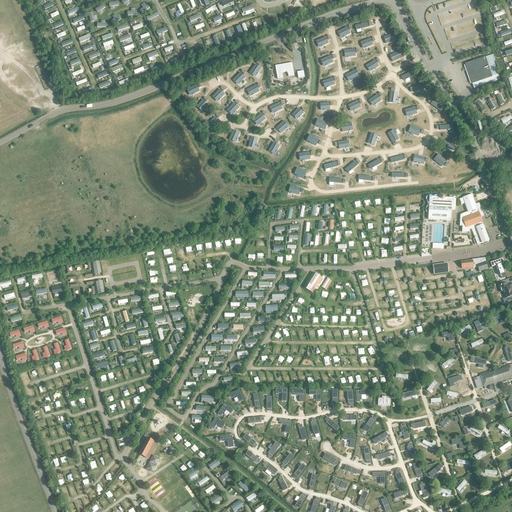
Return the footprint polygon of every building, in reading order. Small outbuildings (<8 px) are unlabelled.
[(76,8),(69,11),(70,14),(77,11),(77,10),(81,8),(79,6),(78,6),(77,6),(75,7),(76,8)] [(347,27),(340,29),(343,39),(346,38),(346,37),(349,36),(347,27)] [(393,34),(384,37),(385,40),(385,41),(386,44),(396,41),(393,34)] [(325,35),(315,39),(316,42),(317,41),(318,44),(327,41),(325,35)] [(370,39),(361,42),(362,46),(363,45),(364,49),(373,45),(370,39)] [(354,49),(344,51),(344,54),(345,54),(346,58),(355,56),(354,49)] [(97,53),(88,56),(89,59),(94,57),(95,58),(98,57),(98,56),(101,55),(99,51),(96,52),(97,53)] [(399,51),(390,55),(392,58),(391,59),(392,62),(402,58),(399,51)] [(499,74),(498,74),(494,62),(496,61),(493,55),(492,55),(466,64),(474,88),(500,79),(499,74)] [(330,56),(321,60),(322,63),(323,63),(324,66),(328,65),(333,63),(330,56)] [(375,60),(366,66),(368,69),(369,68),(370,71),(378,66),(375,60)] [(288,77),(294,76),(292,63),(275,66),(277,79),(283,78),(282,73),(287,72),(288,77)] [(255,65),(249,73),(252,75),(253,74),(256,76),(261,68),(255,65)] [(146,66),(143,67),(134,71),(135,75),(144,71),(148,69),(146,66)] [(354,71),(345,76),(347,79),(348,78),(350,81),(358,77),(354,71)] [(413,72),(401,77),(404,81),(415,76),(413,72)] [(240,73),(233,80),(235,83),(236,82),(239,85),(245,78),(240,73)] [(332,78),(322,82),(324,85),(326,88),(335,85),(332,78)] [(196,85),(187,90),(188,93),(189,93),(191,96),(199,91),(196,85)] [(256,85),(247,90),(248,93),(249,93),(251,96),(259,92),(256,85)] [(220,90),(212,97),(215,99),(218,101),(224,95),(220,90)] [(394,92),(386,99),(389,101),(390,100),(392,103),(399,96),(394,92)] [(377,95),(369,101),(371,103),(373,106),(381,100),(377,95)] [(497,97),(501,106),(505,104),(500,95),(497,97)] [(202,100),(196,107),(199,109),(200,109),(202,111),(208,105),(205,102),(205,103),(202,100)] [(444,107),(433,100),(431,104),(441,112),(444,107)] [(357,101),(348,105),(350,109),(350,108),(352,111),(360,107),(357,101)] [(477,103),(483,112),(486,110),(483,105),(484,104),(482,101),(480,102),(480,101),(477,103)] [(234,103),(227,111),(229,113),(230,112),(232,115),(239,108),(234,103)] [(279,103),(270,108),(271,111),(272,110),(274,113),(282,109),(279,103)] [(415,107),(405,110),(406,114),(407,113),(408,117),(417,114),(415,107)] [(298,109),(292,115),(294,117),(295,116),(298,119),(303,113),(301,111),(300,111),(298,109)] [(262,115),(253,120),(254,123),(255,122),(256,125),(265,121),(262,115)] [(511,118),(511,116),(502,121),(503,124),(511,118)] [(214,117),(208,125),(210,127),(211,126),(214,129),(220,121),(214,117)] [(317,123),(316,126),(325,130),(327,123),(318,119),(316,123),(317,123)] [(284,121),(276,128),(281,133),(288,127),(285,125),(286,124),(284,121)] [(351,123),(341,125),(342,132),(352,130),(351,127),(352,127),(351,123)] [(233,130),(229,140),(232,141),(232,140),(236,142),(239,133),(233,130)] [(395,132),(386,135),(387,138),(389,141),(398,138),(395,132)] [(371,134),(367,143),(374,146),(377,137),(374,136),(374,135),(371,134)] [(418,134),(408,135),(408,138),(409,138),(410,142),(419,141),(418,134)] [(309,139),(307,142),(316,146),(319,140),(310,135),(308,138),(309,139)] [(251,137),(248,147),(251,148),(252,147),(255,148),(257,139),(251,137)] [(343,141),(333,146),(334,149),(335,149),(336,152),(345,148),(343,141)] [(456,146),(445,141),(443,146),(454,151),(456,146)] [(273,142),(268,151),(271,153),(271,152),(275,154),(279,146),(273,142)] [(309,153),(299,154),(299,158),(300,157),(301,161),(310,159),(309,153)] [(425,157),(414,155),(413,162),(423,164),(425,157)] [(439,155),(434,160),(442,167),(447,162),(439,155)] [(379,159),(368,166),(371,170),(382,163),(379,159)] [(355,162),(345,170),(348,174),(358,165),(355,162)] [(296,172),(295,175),(303,179),(306,173),(297,168),(295,171),(296,172)] [(300,188),(290,185),(288,192),(299,195),(300,188)] [(453,197),(453,198),(444,198),(444,197),(443,196),(442,196),(429,195),(428,219),(451,221),(451,210),(455,210),(456,197),(453,197)] [(479,203),(475,205),(472,195),(459,200),(461,205),(464,204),(467,212),(461,215),(460,215),(460,226),(462,227),(462,232),(469,233),(470,230),(472,230),(477,245),(489,241),(482,222),(480,217),(483,216),(479,203)] [(478,272),(487,269),(485,263),(484,258),(472,260),(461,261),(461,269),(473,268),(477,268),(478,272)] [(498,275),(505,273),(502,264),(504,263),(502,259),(490,263),(492,267),(495,266),(498,275)] [(446,265),(431,266),(433,275),(447,274),(446,265)] [(323,276),(322,278),(313,273),(303,288),(312,294),(315,289),(317,290),(320,287),(326,291),(332,282),(323,276)] [(510,286),(508,287),(507,283),(498,286),(500,293),(503,292),(505,299),(511,296),(511,292),(510,289),(511,289),(510,286)] [(502,312),(492,316),(494,321),(500,318),(501,324),(506,322),(502,312)] [(483,319),(474,323),(478,332),(482,331),(479,325),(485,322),(483,319)] [(469,325),(458,331),(460,334),(471,328),(469,325)] [(452,332),(441,333),(442,339),(448,338),(448,342),(454,341),(452,332)] [(482,339),(470,344),(472,348),(483,343),(482,339)] [(452,358),(442,365),(444,368),(454,361),(452,358)] [(476,358),(474,361),(485,366),(487,363),(476,358)] [(428,362),(426,365),(436,371),(438,368),(428,362)] [(480,376),(483,386),(511,377),(511,371),(511,367),(480,376)] [(455,376),(453,379),(464,385),(466,382),(455,376)] [(434,381),(426,390),(429,393),(437,383),(434,381)] [(287,390),(276,389),(276,392),(278,393),(278,394),(282,394),(282,402),(286,402),(287,390)] [(239,390),(228,395),(229,397),(231,397),(232,398),(236,396),(239,402),(243,400),(239,390)] [(321,390),(309,390),(309,395),(316,395),(316,400),(318,400),(318,402),(321,402),(321,390)] [(368,390),(356,391),(357,402),(360,402),(360,400),(361,400),(361,395),(368,395),(368,390)] [(304,391),(292,391),(292,394),(294,394),(294,395),(300,395),(300,402),(304,402),(304,391)] [(407,391),(405,394),(417,399),(418,396),(407,391)] [(495,400),(482,404),(483,409),(497,404),(495,400)] [(224,404),(220,410),(224,412),(226,410),(231,414),(233,410),(224,404)] [(468,407),(460,416),(463,419),(471,410),(468,407)] [(447,416),(439,425),(441,427),(450,419),(447,416)] [(327,417),(325,420),(327,422),(327,423),(336,431),(339,427),(327,417)] [(370,419),(363,429),(367,432),(376,419),(373,417),(372,420),(370,419)] [(215,419),(208,428),(211,430),(212,428),(213,429),(216,425),(222,429),(224,425),(215,419)] [(280,419),(279,422),(281,423),(281,424),(286,426),(284,433),(288,434),(291,422),(280,419)] [(424,422),(414,429),(416,432),(426,425),(424,422)] [(402,428),(401,428),(405,440),(409,438),(404,424),(401,425),(402,428)] [(301,425),(298,426),(299,429),(301,436),(301,437),(302,440),(307,439),(304,427),(302,428),(301,425)] [(499,425),(498,428),(508,435),(509,432),(499,425)] [(471,426),(470,429),(480,435),(482,432),(471,426)] [(386,433),(372,440),(375,444),(385,438),(385,437),(387,435),(386,433)] [(246,435),(243,438),(252,445),(255,448),(257,446),(254,444),(255,443),(246,435)] [(344,435),(343,438),(345,438),(345,440),(350,441),(349,448),(354,448),(355,437),(344,435)] [(232,436),(220,437),(220,440),(222,440),(222,441),(228,440),(228,443),(228,447),(229,446),(229,447),(233,447),(232,436)] [(138,454),(148,460),(157,443),(147,437),(138,454)] [(463,438),(451,440),(452,445),(459,444),(460,449),(465,449),(463,438)] [(424,440),(422,443),(433,449),(434,445),(424,440)] [(509,442),(499,449),(501,452),(511,445),(509,442)] [(270,454),(268,456),(271,458),(273,455),(279,445),(276,443),(269,453),(270,454)] [(409,447),(407,448),(411,460),(416,458),(411,444),(408,444),(409,447)] [(484,450),(474,456),(476,459),(486,453),(484,450)] [(248,452),(245,455),(255,463),(256,462),(258,463),(260,461),(248,452)] [(283,464),(281,467),(283,469),(293,457),(290,454),(282,463),(283,464)] [(325,454),(323,458),(336,466),(338,463),(335,462),(336,460),(325,454)] [(146,469),(152,473),(160,459),(153,455),(146,469)] [(218,460),(209,466),(212,469),(217,465),(218,466),(219,465),(218,464),(220,463),(218,460)] [(265,462),(263,465),(265,466),(264,467),(268,470),(265,473),(269,476),(272,473),(274,475),(277,471),(265,462)] [(417,463),(413,465),(417,476),(419,476),(419,478),(422,477),(417,463)] [(296,475),(294,477),(296,479),(299,476),(306,467),(302,464),(294,474),(296,475)] [(511,465),(510,464),(502,473),(505,475),(511,467),(511,465)] [(346,466),(344,470),(356,475),(356,473),(359,474),(360,471),(346,466)] [(433,467),(427,477),(430,479),(436,468),(433,467)] [(397,474),(396,475),(400,486),(405,484),(399,470),(396,471),(397,474)] [(229,471),(220,478),(222,481),(231,474),(229,471)] [(384,473),(373,473),(373,476),(375,476),(375,477),(378,477),(380,477),(380,484),(384,484),(384,473)] [(280,479),(278,480),(283,491),(287,489),(283,480),(281,476),(279,477),(280,479)] [(207,477),(198,483),(200,486),(209,480),(207,477)] [(334,478),(332,481),(335,482),(334,483),(345,489),(347,485),(337,480),(334,478)] [(464,480),(456,489),(459,492),(467,482),(464,480)] [(249,489),(241,482),(238,485),(246,492),(249,489)] [(422,486),(420,486),(424,498),(429,497),(424,482),(421,483),(422,486)] [(213,485),(205,491),(207,494),(215,488),(213,485)] [(407,490),(394,494),(395,499),(407,495),(406,493),(408,493),(407,490)] [(363,492),(358,503),(359,504),(358,507),(361,508),(367,494),(363,492)] [(254,493),(246,498),(248,501),(256,496),(254,493)] [(301,496),(295,507),(299,509),(306,496),(303,494),(302,496),(301,496)] [(314,500),(310,511),(315,511),(319,499),(316,498),(315,501),(314,500)] [(391,511),(386,499),(382,500),(386,511),(391,511)] [(234,510),(242,505),(240,502),(232,508),(234,510)]
